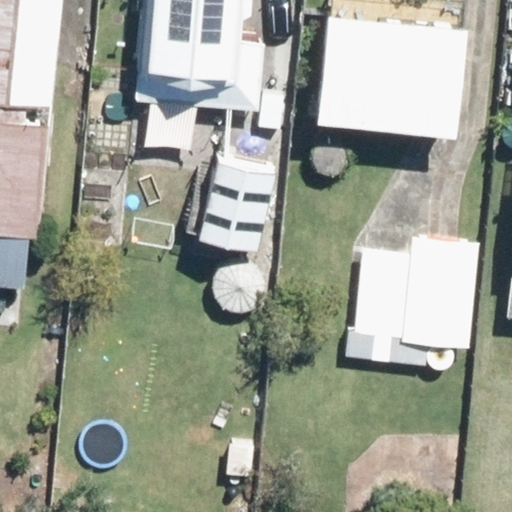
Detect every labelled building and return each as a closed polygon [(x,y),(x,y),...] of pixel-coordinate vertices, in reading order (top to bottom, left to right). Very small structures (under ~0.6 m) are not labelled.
[(0,0),(0,232),(40,236),(63,0),(0,0)] [(143,0),(137,100),(262,108),(265,40),(242,38),(244,0),(143,0)] [(319,123),(458,136),(468,30),(458,30),(460,11),(415,7),(413,26),(330,18),(319,123)] [(511,145),(498,325),(511,326),(511,145)] [(258,250),(276,171),(220,159),(203,237),(258,250)] [(469,342),(479,243),(414,236),(413,258),(368,253),(359,330),(352,329),(349,354),(427,362),(430,339),(469,342)]
